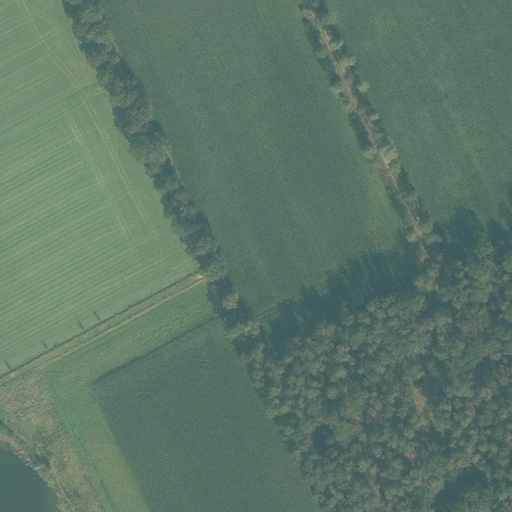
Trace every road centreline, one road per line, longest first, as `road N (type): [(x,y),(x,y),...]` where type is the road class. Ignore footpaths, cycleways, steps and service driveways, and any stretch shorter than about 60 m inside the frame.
road 1 (track): [(0,386),(215,271),(273,386),(307,412),(305,430),(345,511)]
road 2 (track): [(307,412),(431,303),(437,285),(301,0)]
